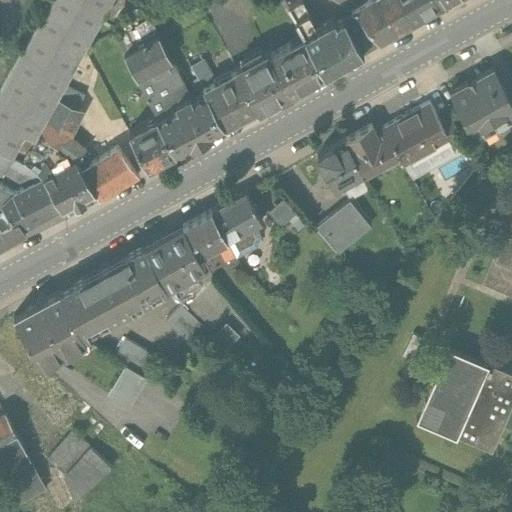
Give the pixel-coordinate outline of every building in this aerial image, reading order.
[(45,0),(0,85),(0,146),(22,159),(38,129),(57,95),(65,82),(111,0),(45,0)] [(302,0),(294,0),(287,4),(303,32),(313,26),(313,20),(302,0)] [(356,10),(378,39),(412,20),(400,0),(362,0),(350,7),(356,10)] [(400,0),(412,20),(439,6),(435,0),(400,0)] [(303,32),(306,37),(324,69),(362,48),(343,13),(335,18),(333,15),(313,26),(303,32)] [(174,101),(189,92),(150,15),(113,34),(157,114),(176,104),(174,101)] [(235,64),(236,67),(257,105),(324,69),(306,37),(292,44),(290,40),(270,51),(268,47),(235,64)] [(191,63),(202,85),(215,78),(204,56),(191,63)] [(511,104),(492,66),(449,89),(474,136),(511,116),(511,104)] [(223,123),(257,105),(236,67),(215,78),(202,85),(205,89),(223,123)] [(80,107),(85,92),(65,82),(57,95),(80,107)] [(191,96),(189,92),(174,101),(176,104),(157,114),(175,148),(223,123),(205,89),(191,96)] [(57,95),(38,129),(73,159),(80,169),(95,162),(96,153),(68,136),(82,109),(80,107),(57,95)] [(429,101),(383,125),(398,153),(411,177),(456,153),(451,143),(439,120),(429,101)] [(147,163),(175,148),(157,114),(129,129),(147,163)] [(450,115),(439,120),(451,143),(462,137),(450,115)] [(363,172),(398,153),(383,125),(375,130),(371,122),(344,136),(363,172)] [(22,159),(43,174),(73,159),(38,129),(22,159)] [(335,187),(363,172),(344,136),(316,151),(325,168),(320,170),(326,181),(331,178),(335,187)] [(4,171),(26,183),(41,174),(43,174),(22,159),(0,148),(0,173),(2,174),(4,171)] [(95,162),(80,169),(95,191),(98,196),(138,172),(131,160),(124,164),(117,151),(95,162)] [(43,174),(41,174),(60,204),(63,208),(95,191),(80,169),(73,159),(43,174)] [(26,183),(13,190),(18,217),(22,224),(60,204),(41,174),(26,183)] [(0,208),(18,217),(13,190),(0,182),(0,208)] [(244,190),(210,208),(234,253),(235,255),(256,243),(259,232),(253,222),(260,219),(244,190)] [(368,223),(349,197),(315,223),(335,247),(368,223)] [(22,224),(18,217),(0,208),(0,244),(25,229),(22,224)] [(210,208),(183,222),(199,251),(217,242),(225,258),(234,253),(210,208)] [(511,212),(482,280),(511,293),(511,372),(447,344),(415,415),(491,449),(503,422),(511,426),(511,212)] [(183,222),(144,243),(166,285),(172,296),(200,281),(193,268),(204,261),(199,251),(183,222)] [(161,288),(166,285),(144,243),(59,289),(82,331),(96,323),(95,320),(106,314),(107,317),(110,316),(109,314),(127,304),(128,306),(130,305),(129,302),(147,292),(148,295),(151,294),(149,291),(160,285),(161,288)] [(85,338),(82,331),(59,289),(13,313),(39,362),(85,338)] [(180,305),(165,321),(192,346),(207,330),(180,305)] [(228,322),(214,337),(227,349),(241,334),(228,322)] [(113,358),(125,365),(144,376),(155,357),(124,338),(113,358)] [(125,365),(107,394),(127,406),(145,377),(144,376),(125,365)] [(0,501),(4,510),(44,489),(27,459),(29,458),(5,411),(0,413),(0,501)] [(46,458),(64,474),(62,476),(73,498),(111,465),(72,430),(46,458)] [(357,511),(377,511),(370,495),(357,511)]
